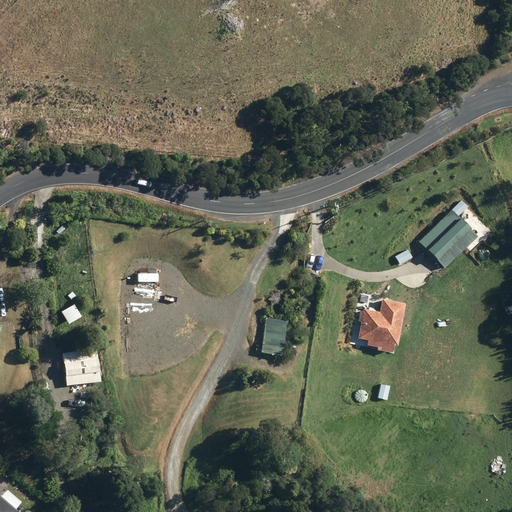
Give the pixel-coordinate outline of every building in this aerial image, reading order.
[(417,242),(441,268),(473,238),(449,212),(417,242)] [(491,255),(481,246),(473,256),(482,265),(491,255)] [(242,274),(208,266),(197,311),(209,314),(211,307),(239,314),(244,293),(239,291),(241,285),(239,285),(242,274)] [(284,323),(264,320),(259,353),(278,356),(284,323)] [(232,330),(221,328),(218,340),(229,343),(232,330)] [(94,349),(59,354),(63,386),(98,382),(94,349)] [(0,496),(0,511),(15,511),(16,511),(0,496)]
